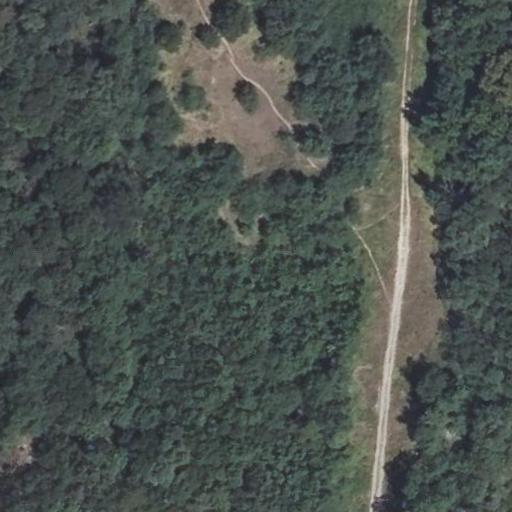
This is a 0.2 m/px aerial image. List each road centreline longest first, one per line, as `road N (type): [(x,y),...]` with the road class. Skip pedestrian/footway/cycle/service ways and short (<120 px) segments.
road 1 (track): [(405,142),(401,269),(374,511)]
road 2 (track): [(413,0),(405,142)]
